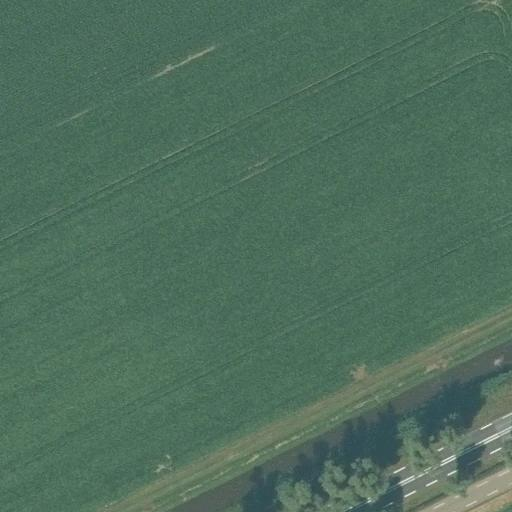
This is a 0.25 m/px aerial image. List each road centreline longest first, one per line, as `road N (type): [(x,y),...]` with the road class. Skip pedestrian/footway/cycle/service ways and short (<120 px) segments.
road 1 (track): [(511,315),(120,511)]
road 2 (primary): [(343,511),(511,427)]
